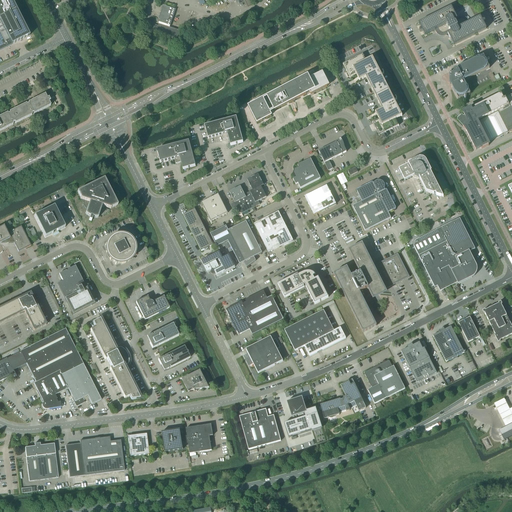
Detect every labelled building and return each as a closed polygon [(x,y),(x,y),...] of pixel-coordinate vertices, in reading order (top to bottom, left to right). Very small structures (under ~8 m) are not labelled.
[(0,0),(0,50),(11,45),(29,36),(11,0),(0,0)] [(169,27),(175,10),(162,6),(157,22),(169,27)] [(451,8),(418,24),(421,30),(420,30),(419,30),(419,31),(419,32),(420,32),(421,32),(422,32),(424,36),(428,34),(431,33),(435,31),(435,32),(436,32),(435,32),(436,33),(436,34),(437,34),(437,35),(438,35),(438,36),(439,36),(440,37),(441,37),(442,37),(443,37),(444,37),(445,36),(446,36),(448,35),(449,37),(449,38),(450,40),(453,46),(486,29),(483,23),(484,23),(485,23),(485,22),(485,21),(484,21),(483,21),(482,21),(480,17),(467,24),(466,23),(466,22),(466,21),(464,20),(463,20),(461,20),(460,20),(457,21),(456,20),(457,19),(451,8)] [(151,26),(149,32),(168,38),(177,41),(178,38),(180,31),(168,27),(159,24),(158,26),(155,25),(154,27),(151,26)] [(343,65),(343,66),(345,70),(349,78),(350,78),(356,75),(357,78),(359,82),(365,79),(366,78),(381,110),(378,111),(376,113),(375,113),(378,119),(377,120),(373,122),(372,122),(379,136),(399,126),(395,120),(402,116),(395,103),(394,101),(397,100),(395,97),(393,99),(392,97),(382,77),(381,75),(384,74),(382,72),(380,73),(379,71),(372,58),(366,61),(363,55),(343,65)] [(463,81),(488,68),(482,56),(456,70),(455,70),(453,72),(452,73),(451,75),(450,75),(448,79),(449,79),(449,81),(449,82),(450,84),(451,87),(458,100),(469,94),(463,81)] [(301,80),(268,97),(271,103),(272,105),(274,110),(300,97),(303,96),(306,94),(309,92),(310,94),(310,95),(314,93),(327,87),(324,81),(323,79),(320,74),(318,75),(309,79),(307,80),(306,78),(301,81),(301,80)] [(48,98),(47,99),(45,94),(28,103),(29,104),(26,105),(26,104),(9,112),(10,113),(8,115),(7,113),(1,116),(0,117),(0,131),(13,125),(12,124),(14,123),(15,124),(32,115),(31,114),(33,113),(34,114),(50,106),(49,102),(50,101),(48,98)] [(511,129),(511,97),(511,95),(503,99),(500,94),(463,113),(464,115),(462,117),(462,116),(459,119),(458,121),(463,127),(462,127),(463,128),(464,130),(466,131),(467,134),(475,150),(480,148),(481,149),(488,146),(486,141),(487,141),(488,142),(507,132),(507,131),(508,130),(508,132),(511,129)] [(262,99),(249,106),(257,123),(262,120),(263,120),(265,119),(265,118),(266,119),(271,116),(266,108),(265,106),(262,99)] [(230,146),(243,143),(236,118),(204,126),(208,139),(222,135),(223,140),(228,139),(230,146)] [(343,143),(341,140),(340,138),(333,144),(318,151),(324,163),(325,165),(328,171),(332,168),(329,161),(346,152),(345,149),(344,147),(343,144),(343,143)] [(183,170),(196,166),(189,142),(157,150),(160,163),(174,159),(176,164),(181,163),(183,170)] [(300,189),(320,179),(310,159),(297,165),(298,167),(294,170),(293,173),(295,178),(293,179),(295,184),(298,183),(300,189)] [(423,160),(421,159),(419,159),(412,163),(411,162),(408,164),(398,169),(404,181),(413,176),(419,178),(426,192),(434,194),(435,194),(436,195),(443,197),(430,172),(431,171),(429,168),(428,168),(424,160),(423,160)] [(355,167),(348,171),(350,176),(358,172),(355,167)] [(261,182),(262,182),(260,178),(258,174),(254,176),(251,178),(247,180),(249,184),(250,187),(252,190),(252,191),(261,187),(263,185),(261,182)] [(111,208),(118,205),(104,178),(77,192),(80,199),(89,202),(85,214),(87,216),(88,217),(90,217),(89,220),(91,221),(92,218),(94,218),(95,219),(97,218),(98,218),(102,206),(110,209),(111,208)] [(396,208),(387,190),(386,190),(385,190),(384,189),(384,188),(384,187),(384,186),(384,185),(383,185),(382,184),(382,183),(382,182),(381,182),(380,182),(379,182),(378,182),(377,182),(376,182),(375,182),(375,183),(373,183),(372,183),(371,183),(357,190),(357,191),(356,191),(357,191),(362,202),(352,206),(365,231),(391,218),(388,213),(395,209),(396,209),(396,208)] [(310,205),(316,214),(313,215),(314,216),(320,212),(336,204),(326,186),(311,194),(304,197),(305,197),(309,203),(308,203),(308,204),(308,205),(309,205),(309,206),(310,206),(310,205)] [(244,194),(242,190),(240,187),(236,189),(233,190),(229,192),(231,196),(233,199),(235,203),(246,197),(244,194)] [(263,190),(261,187),(252,191),(252,190),(250,192),(255,202),(258,201),(259,201),(262,199),(266,197),(264,194),(263,190)] [(260,205),(258,201),(255,202),(250,192),(244,194),(246,197),(235,203),(234,203),(239,213),(242,214),(260,205)] [(211,221),(228,213),(218,194),(201,203),(211,221)] [(57,232),(65,228),(54,206),(46,210),(47,211),(43,213),(42,212),(34,216),(45,238),(53,234),(54,235),(58,233),(57,232)] [(201,252),(213,246),(195,209),(183,215),(201,252)] [(279,212),(268,217),(275,232),(286,227),(284,223),(281,216),(279,212)] [(257,223),(254,224),(259,234),(261,239),(268,235),(270,239),(277,236),(275,232),(268,217),(264,219),(257,223)] [(476,265),(470,252),(475,249),(460,219),(415,241),(414,247),(434,288),(438,286),(440,290),(457,282),(458,284),(472,278),(471,276),(472,276),(473,275),(473,274),(474,273),(475,273),(476,271),(476,270),(475,270),(475,269),(475,268),(475,267),(475,266),(474,266),(476,265)] [(256,261),(254,257),(262,253),(246,222),(228,231),(226,226),(210,234),(217,247),(228,242),(239,265),(244,262),(246,268),(256,261)] [(8,230),(6,231),(4,226),(0,228),(0,243),(1,243),(14,243),(18,252),(31,246),(21,226),(9,232),(8,230)] [(286,227),(275,232),(277,236),(282,247),(283,246),(293,241),(291,237),(288,230),(286,227)] [(135,255),(132,248),(134,248),(134,247),(134,246),(134,245),(133,244),(133,243),(132,242),(132,241),(131,241),(131,240),(130,239),(129,240),(130,240),(128,241),(125,235),(119,238),(118,236),(119,236),(118,236),(117,236),(116,236),(115,236),(114,237),(113,237),(113,238),(112,238),(111,238),(111,239),(110,239),(110,240),(110,241),(111,240),(112,242),(105,245),(108,251),(107,252),(107,251),(106,251),(106,252),(106,253),(107,253),(107,254),(107,255),(108,257),(109,258),(109,259),(110,259),(110,260),(111,260),(110,259),(112,258),(115,265),(122,262),(122,263),(122,264),(123,264),(124,264),(124,263),(125,263),(126,263),(127,262),(128,262),(129,261),(130,260),(131,259),(130,259),(130,260),(129,258),(135,255)] [(268,235),(261,239),(268,253),(272,252),(275,250),(270,239),(268,235)] [(277,236),(270,239),(275,250),(279,248),(282,247),(277,236)] [(386,292),(385,290),(409,277),(397,254),(373,266),(362,244),(348,250),(359,272),(353,276),(352,277),(347,267),(333,274),(362,333),(376,326),(363,300),(366,299),(366,298),(370,295),(372,298),(386,292)] [(229,256),(223,259),(219,253),(202,261),(207,273),(211,271),(211,272),(214,273),(215,273),(217,276),(235,267),(229,256)] [(86,289),(82,281),(75,266),(70,269),(69,268),(67,269),(68,271),(66,271),(59,274),(63,281),(57,284),(73,315),(90,306),(91,307),(95,305),(87,288),(86,289)] [(309,272),(308,272),(306,272),(305,273),(293,278),(292,277),(277,284),(284,298),(306,287),(314,304),(328,298),(327,297),(318,278),(314,280),(313,277),(315,276),(314,275),(313,274),(312,274),(311,273),(310,273),(309,272)] [(271,296),(267,299),(263,291),(245,300),(246,302),(242,304),(241,302),(225,310),(229,316),(228,317),(228,316),(228,317),(228,318),(229,318),(229,319),(230,320),(230,322),(231,322),(231,323),(231,322),(232,322),(238,335),(249,330),(252,335),(283,320),(271,296)] [(30,294),(29,295),(29,294),(0,308),(0,323),(24,312),(34,331),(46,325),(31,295),(30,295),(30,294)] [(150,300),(149,300),(147,297),(136,303),(145,321),(169,309),(163,297),(153,302),(153,301),(150,300)] [(511,327),(501,305),(502,305),(500,302),(498,304),(494,306),(492,305),(489,307),(488,308),(489,309),(485,311),(484,311),(482,312),(483,314),(484,314),(495,335),(494,335),(497,343),(500,342),(499,341),(511,334),(511,327)] [(339,328),(333,331),(323,311),(284,330),(294,351),(303,346),(309,356),(345,338),(339,328)] [(468,343),(479,337),(469,318),(458,324),(468,343)] [(99,326),(98,325),(96,321),(92,323),(95,328),(90,330),(105,360),(106,359),(111,368),(109,369),(124,399),(129,396),(131,400),(136,400),(133,394),(138,392),(124,365),(126,363),(127,361),(127,360),(126,359),(126,357),(128,356),(126,353),(124,354),(123,352),(121,351),(120,350),(117,351),(104,323),(99,326)] [(149,335),(146,337),(149,343),(152,349),(155,347),(156,346),(178,336),(176,330),(176,329),(175,329),(174,327),(173,324),(172,324),(153,334),(153,335),(152,335),(152,334),(149,335)] [(445,362),(464,353),(451,327),(444,330),(443,329),(438,331),(439,333),(432,336),(445,362)] [(61,376),(83,365),(65,330),(20,352),(20,353),(6,360),(6,359),(0,361),(0,381),(11,376),(15,374),(14,372),(13,371),(26,364),(27,366),(35,382),(35,383),(59,371),(61,376)] [(257,373),(282,361),(270,337),(245,350),(257,373)] [(424,348),(422,349),(419,343),(412,346),(412,345),(407,347),(407,349),(401,352),(416,383),(436,373),(424,348)] [(161,358),(158,360),(160,365),(163,371),(169,369),(168,368),(169,367),(170,368),(190,358),(189,357),(187,353),(188,353),(187,351),(186,352),(184,347),(164,356),(164,357),(163,358),(163,357),(161,358)] [(393,366),(392,367),(389,360),(364,373),(371,388),(378,384),(378,385),(368,391),(374,404),(405,389),(393,366)] [(101,401),(83,365),(61,376),(68,389),(72,398),(71,398),(76,407),(77,407),(84,403),(82,399),(87,396),(91,405),(101,401)] [(95,377),(98,375),(93,365),(90,367),(95,377)] [(68,389),(61,376),(59,371),(35,383),(33,384),(37,391),(36,392),(42,404),(42,405),(41,405),(41,406),(42,407),(42,408),(43,409),(44,410),(45,410),(61,408),(60,402),(59,403),(55,395),(65,391),(68,389)] [(194,390),(209,388),(199,371),(182,380),(188,392),(194,388),(194,390)] [(358,412),(366,408),(352,380),(340,386),(346,398),(344,398),(344,399),(336,401),(336,400),(320,405),(324,419),(328,418),(329,418),(331,418),(332,418),(333,418),(334,417),(335,416),(339,415),(339,413),(346,411),(346,412),(347,412),(348,411),(349,411),(350,410),(356,407),(358,412)] [(285,423),(284,424),(289,438),(301,434),(311,431),(312,431),(322,428),(320,423),(319,423),(315,409),(306,412),(301,398),(287,403),(293,421),(292,421),(289,422),(285,423)] [(511,408),(509,410),(504,399),(494,404),(505,427),(511,423),(511,408)] [(274,416),(268,417),(266,410),(239,417),(248,450),(281,441),(274,416)] [(511,423),(499,430),(500,433),(502,438),(504,441),(511,436),(511,423)] [(209,437),(213,436),(211,425),(186,429),(187,436),(184,436),(185,444),(188,443),(199,441),(199,438),(203,437),(204,441),(210,440),(209,437)] [(184,436),(180,437),(179,430),(161,432),(164,453),(183,450),(182,444),(185,444),(184,436)] [(130,457),(148,454),(146,435),(127,437),(130,457)] [(69,478),(84,476),(124,471),(120,441),(110,442),(109,437),(79,442),(80,445),(65,447),(69,478)] [(211,451),(210,440),(204,441),(203,437),(199,438),(199,441),(188,443),(190,454),(211,451)] [(54,445),(39,447),(38,444),(34,445),(34,447),(25,448),(29,482),(58,478),(55,454),(54,445)]
